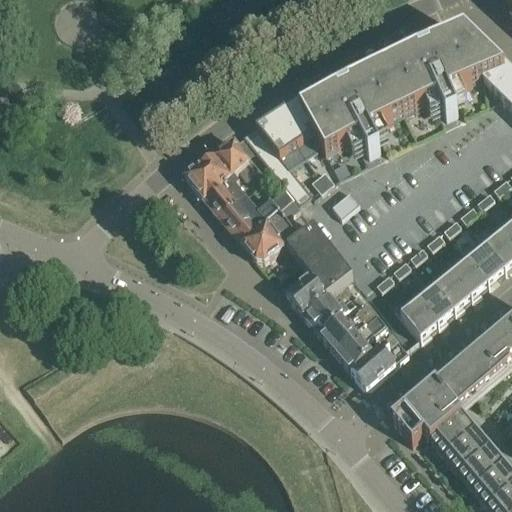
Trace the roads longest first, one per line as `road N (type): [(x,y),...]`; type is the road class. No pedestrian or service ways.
road 1 (residential): [(75,260),(295,74),(448,0)]
road 2 (unclassified): [(340,441),(227,341),(75,260)]
road 3 (unknown): [(426,370),(372,292),(367,261),(375,244),(509,139)]
road 4 (residential): [(340,441),(511,300)]
